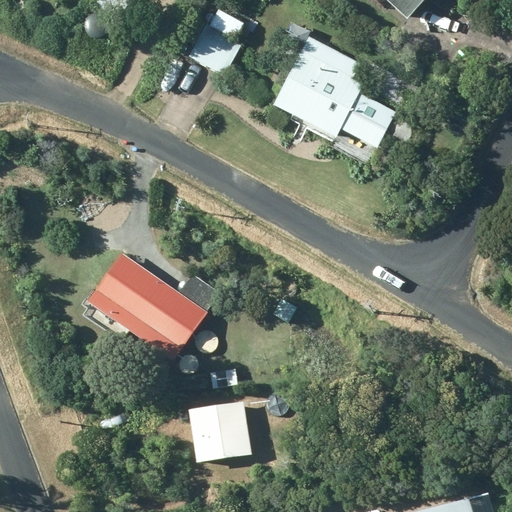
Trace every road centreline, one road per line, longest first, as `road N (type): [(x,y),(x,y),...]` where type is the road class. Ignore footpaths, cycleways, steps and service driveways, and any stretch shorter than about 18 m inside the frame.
road 1 (unclassified): [(0,67),(205,167),(433,295)]
road 2 (residential): [(511,143),(433,295)]
